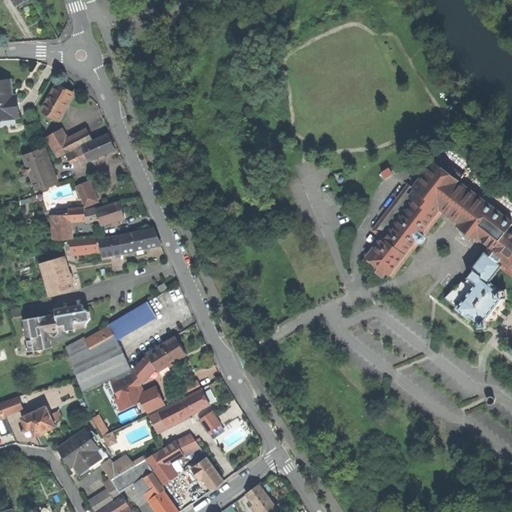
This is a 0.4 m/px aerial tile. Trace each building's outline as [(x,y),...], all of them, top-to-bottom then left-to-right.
[(15,117),(19,117),(17,96),(13,97),(11,81),(0,82),(0,119),(15,118),(15,117)] [(58,83),(57,85),(73,95),(75,93),(58,83)] [(73,95),(57,85),(42,111),(58,121),(67,106),(73,95)] [(50,144),(58,158),(73,150),(92,140),(88,132),(69,142),(62,130),(48,138),(50,143),(50,144)] [(83,147),(67,155),(71,163),(79,159),(82,164),(89,161),(116,150),(113,143),(109,135),(82,146),(83,147)] [(37,191),(57,182),(53,171),(45,148),(24,156),(27,164),(24,166),(23,168),(25,174),(28,175),(31,174),(37,191)] [(511,232),(508,230),(511,225),(511,222),(458,182),(463,176),(438,157),(414,189),(409,185),(376,228),(383,233),(366,256),(392,277),(419,242),(422,242),(424,242),(425,239),(425,237),(424,235),(443,211),(460,223),(458,225),(478,241),(479,238),(490,247),(486,253),(485,252),(472,269),(474,271),(465,282),(463,280),(455,289),(444,298),(469,317),(470,315),(478,321),(479,328),(487,327),(486,320),(502,299),(508,298),(507,289),(501,290),(490,282),(502,267),(511,274),(511,232)] [(76,187),(85,208),(99,202),(90,182),(76,187)] [(121,202),(97,210),(99,216),(102,225),(126,218),(123,211),(121,202)] [(69,209),(70,214),(70,221),(85,218),(85,211),(85,208),(69,209)] [(85,211),(85,218),(99,216),(97,210),(97,208),(85,211)] [(70,221),(70,214),(53,215),(55,240),(71,239),(70,221)] [(120,236),(123,253),(161,245),(158,237),(154,229),(120,236)] [(102,257),(123,253),(120,236),(120,235),(100,239),(101,248),(102,257)] [(72,252),(101,248),(100,239),(100,238),(71,242),(72,252)] [(74,289),(64,257),(41,264),(50,296),(74,289)] [(108,325),(109,327),(110,326),(114,333),(115,333),(118,340),(158,317),(149,302),(108,325)] [(56,315),(59,331),(86,327),(86,325),(90,319),(90,315),(89,313),(83,308),(83,304),(55,309),(56,315)] [(54,337),(59,331),(56,315),(46,317),(46,316),(24,320),(29,349),(32,351),(51,348),(49,333),(54,337)] [(129,374),(132,371),(120,346),(118,340),(115,333),(114,333),(110,326),(109,327),(86,340),(85,338),(67,348),(83,393),(110,380),(120,378),(129,374)] [(149,354),(155,366),(158,371),(186,355),(181,347),(176,338),(149,354)] [(142,379),(155,366),(149,354),(130,375),(132,381),(141,378),(142,379)] [(123,411),(142,402),(141,401),(138,395),(132,381),(130,375),(113,383),(112,385),(123,411)] [(188,395),(201,388),(197,381),(184,388),(188,395)] [(157,387),(138,395),(141,401),(148,414),(166,405),(157,387)] [(149,417),(156,433),(167,427),(190,415),(210,405),(202,389),(149,417)] [(19,397),(1,403),(5,414),(23,408),(19,397)] [(47,407),(22,418),(28,431),(32,429),(34,434),(35,437),(56,427),(47,407)] [(209,433),(221,425),(212,412),(200,419),(209,433)] [(99,414),(93,418),(104,435),(110,432),(99,414)] [(225,430),(221,425),(209,433),(213,438),(225,430)] [(95,450),(83,432),(59,449),(73,468),(80,479),(104,463),(103,462),(106,460),(98,448),(95,450)] [(109,445),(116,442),(112,432),(105,436),(109,445)] [(176,441),(185,456),(200,448),(190,434),(176,441)] [(172,464),(185,456),(176,441),(146,459),(163,484),(178,475),(172,464)] [(115,484),(120,492),(137,483),(145,478),(153,491),(146,495),(149,500),(157,511),(179,511),(164,490),(165,489),(153,473),(152,474),(145,461),(136,466),(133,468),(126,456),(113,464),(105,468),(111,479),(115,484)] [(208,457),(192,468),(201,480),(203,478),(206,481),(211,490),(225,480),(208,457)] [(135,463),(136,466),(145,461),(146,460),(144,458),(135,463)] [(102,464),(105,468),(113,464),(111,460),(102,464)] [(137,483),(146,495),(153,491),(145,478),(137,483)] [(89,501),(95,511),(98,511),(122,496),(114,485),(115,484),(111,479),(104,483),(108,489),(89,501)] [(275,511),(278,510),(260,484),(252,489),(246,494),(254,505),(251,507),(255,511),(275,511)] [(133,511),(123,496),(99,511),(133,511)]
